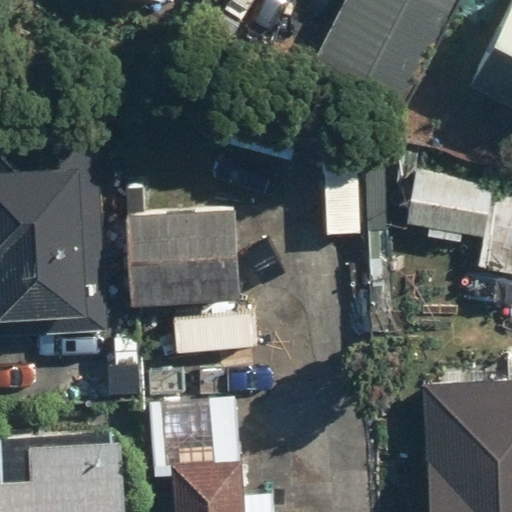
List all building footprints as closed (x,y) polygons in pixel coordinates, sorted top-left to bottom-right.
[(350,0),(323,55),(415,100),(463,0),(350,0)] [(511,0),(474,71),(511,92),(511,0)] [(28,114),(0,113),(0,308),(92,308),(90,151),(29,152),(28,114)] [(205,152),(134,154),(137,301),(144,300),(251,299),(249,194),(206,194),(205,152)] [(413,220),(489,227),(485,268),(511,270),(511,190),(492,189),(494,171),(418,164),(413,220)] [(364,269),(363,186),(327,186),(328,269),(364,269)] [(251,299),(144,300),(144,343),(266,341),(266,298),(251,299)] [(431,511),(511,511),(511,344),(510,345),(511,369),(427,371),(431,511)] [(0,511),(133,511),(131,428),(0,430),(0,511)] [(247,453),(171,456),(173,511),(334,511),(334,501),(284,503),(283,483),(249,485),(247,453)]
